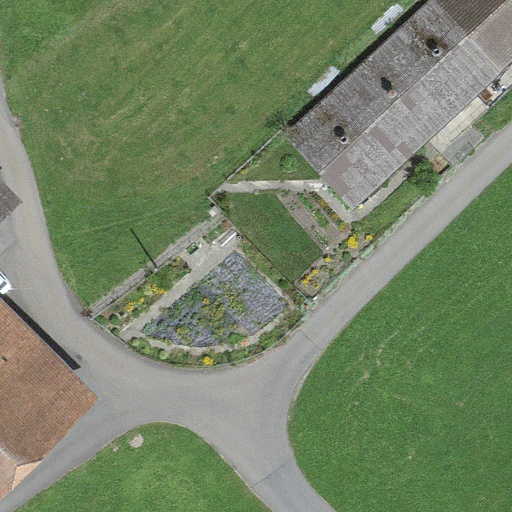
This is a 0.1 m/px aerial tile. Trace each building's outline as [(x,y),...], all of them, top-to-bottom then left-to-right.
[(25,0),(33,16),(67,0),(25,0)] [(511,0),(450,0),(302,138),(355,195),(511,49),(511,0)] [(0,221),(9,213),(0,202),(0,221)] [(0,322),(0,440),(18,458),(77,399),(0,322)] [(0,440),(0,475),(18,458),(0,440)]
